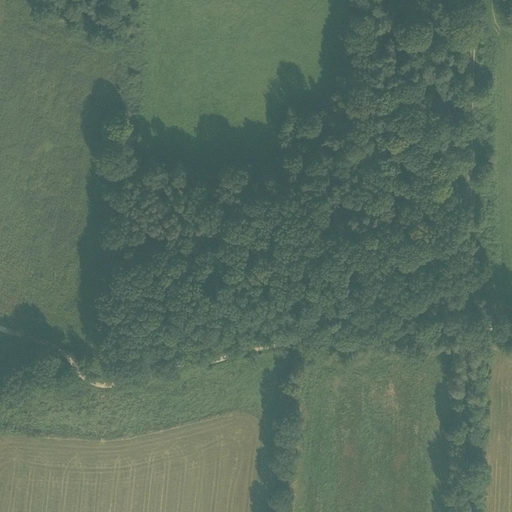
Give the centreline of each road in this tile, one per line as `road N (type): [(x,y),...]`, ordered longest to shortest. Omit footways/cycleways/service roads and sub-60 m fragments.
road 1 (track): [(0,329),(102,383),(295,341),(467,325)]
road 2 (track): [(467,325),(472,0)]
road 3 (track): [(467,325),(464,511)]
